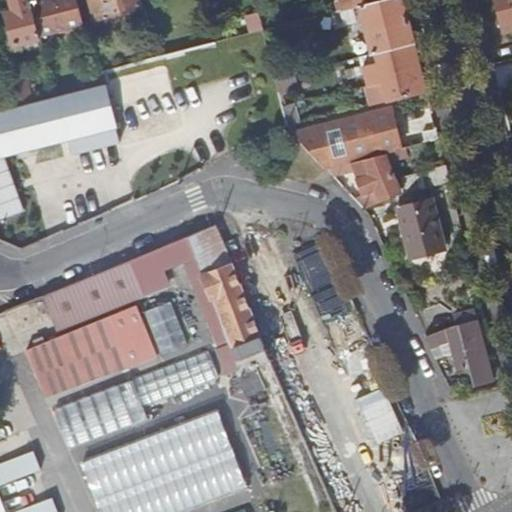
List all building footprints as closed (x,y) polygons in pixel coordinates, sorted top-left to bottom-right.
[(15,46),(40,39),(40,35),(34,14),(30,0),(11,0),(14,11),(7,13),(15,46)] [(40,35),(84,24),(77,0),(33,0),(37,14),(34,14),(40,35)] [(96,19),(143,7),(141,0),(93,0),(91,1),(96,19)] [(360,5),(378,0),(343,0),(345,9),(360,5)] [(375,53),(415,43),(404,0),(378,0),(360,5),(373,53),(375,53)] [(511,0),(496,0),(505,32),(511,30),(511,0)] [(253,32),(263,30),(258,12),(247,15),(253,32)] [(188,84),(211,79),(207,67),(221,63),(216,42),(157,57),(146,61),(153,82),(185,73),(188,84)] [(387,101),(427,90),(415,43),(375,53),(377,62),(363,66),(369,86),(382,81),(387,101)] [(276,78),(300,71),(297,62),(273,68),(276,78)] [(280,94),(311,85),(307,70),(300,71),(276,78),(280,94)] [(116,127),(117,126),(106,84),(56,97),(3,111),(0,112),(0,158),(4,157),(66,140),(71,156),(120,142),(116,127)] [(162,142),(152,102),(117,111),(128,152),(162,142)] [(244,150),(288,127),(289,126),(282,102),(232,128),(244,150)] [(351,162),(383,154),(401,149),(390,109),(295,133),(327,169),(351,162)] [(383,200),(400,192),(386,162),(407,157),(405,148),(401,149),(383,154),(351,162),(366,193),(372,205),(384,201),(383,200)] [(0,220),(24,212),(4,157),(0,158),(0,220)] [(421,189),(450,182),(447,166),(416,173),(421,189)] [(405,206),(428,200),(426,191),(403,196),(405,206)] [(364,208),(372,205),(366,193),(355,199),(364,208)] [(446,249),(433,198),(428,200),(405,206),(399,208),(412,258),(446,249)] [(216,225),(172,243),(178,258),(187,254),(192,265),(198,263),(220,316),(211,319),(219,339),(227,335),(242,370),(271,358),(238,278),(216,225)] [(334,232),(297,247),(340,354),(377,339),(334,232)] [(446,249),(412,258),(413,261),(447,252),(446,249)] [(173,298),(147,308),(164,353),(190,343),(173,298)] [(28,345),(47,397),(162,355),(142,303),(28,345)] [(476,386),(493,381),(482,338),(484,332),(482,324),(477,320),(476,320),(474,311),(451,317),(453,326),(444,329),(439,330),(425,336),(432,351),(442,348),(440,342),(454,338),(457,344),(463,369),(471,367),(476,386)] [(391,338),(374,343),(390,393),(407,388),(391,338)] [(442,348),(457,344),(454,338),(440,342),(442,348)] [(71,444),(152,417),(147,403),(223,377),(213,349),(56,402),(71,444)] [(359,395),(377,441),(406,429),(387,383),(359,395)] [(103,511),(176,511),(250,486),(223,408),(84,457),(103,511)] [(33,449),(0,461),(0,485),(42,469),(33,449)] [(58,511),(53,498),(16,511),(58,511)]
